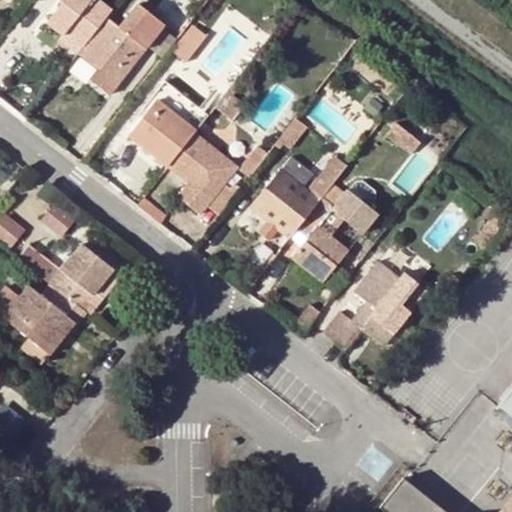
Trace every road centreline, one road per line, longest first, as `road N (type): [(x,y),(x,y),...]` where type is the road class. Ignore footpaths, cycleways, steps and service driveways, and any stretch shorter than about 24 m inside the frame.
road 1 (residential): [(188,390),(342,484),(389,435),(201,296)]
road 2 (residential): [(0,133),(201,296)]
road 3 (residential): [(191,476),(92,476),(56,460),(126,367)]
